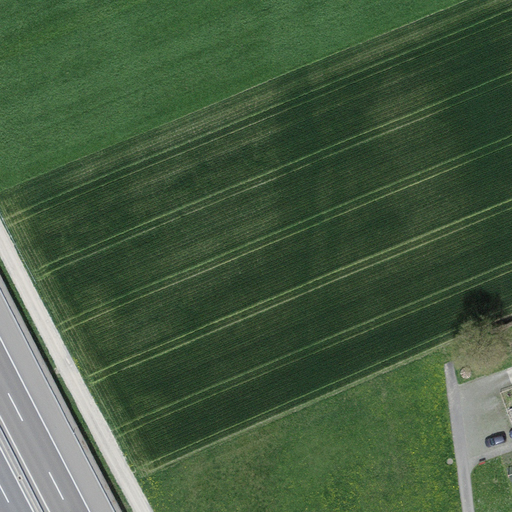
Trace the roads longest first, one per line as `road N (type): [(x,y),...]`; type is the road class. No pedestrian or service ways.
road 1 (track): [(0,235),(144,511)]
road 2 (motorway): [(69,511),(0,376)]
